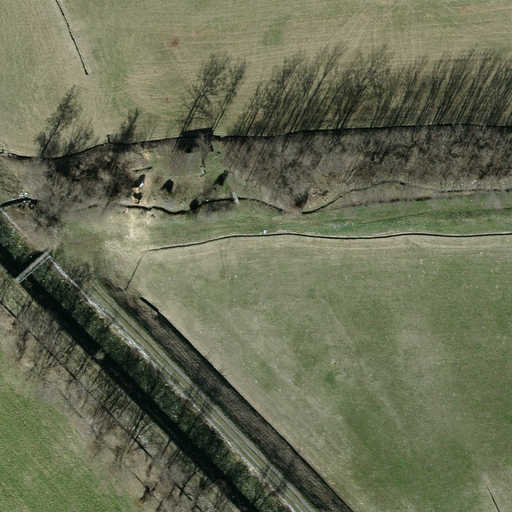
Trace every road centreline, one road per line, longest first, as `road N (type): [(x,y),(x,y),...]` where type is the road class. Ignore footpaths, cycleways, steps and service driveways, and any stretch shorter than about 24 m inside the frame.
road 1 (track): [(305,511),(105,305),(89,271),(91,242)]
road 2 (track): [(0,294),(204,511)]
road 3 (track): [(91,242),(130,225),(299,193)]
